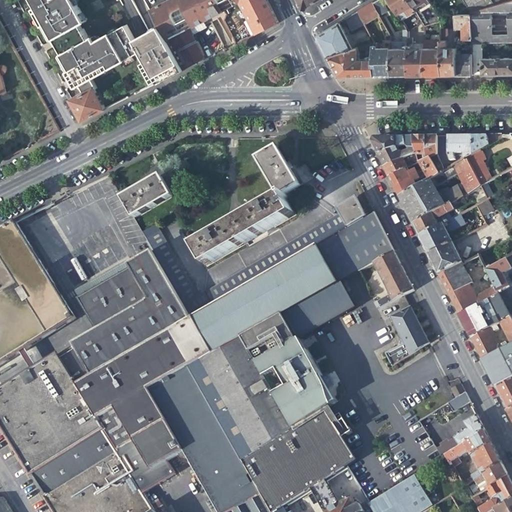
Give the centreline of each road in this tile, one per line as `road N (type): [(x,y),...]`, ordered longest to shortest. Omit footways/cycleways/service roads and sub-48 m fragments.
road 1 (residential): [(331,100),(511,460)]
road 2 (secondary): [(511,100),(331,100)]
road 3 (residential): [(2,0),(89,153)]
road 4 (residential): [(331,100),(195,100)]
road 5 (residential): [(296,28),(201,87),(195,100)]
